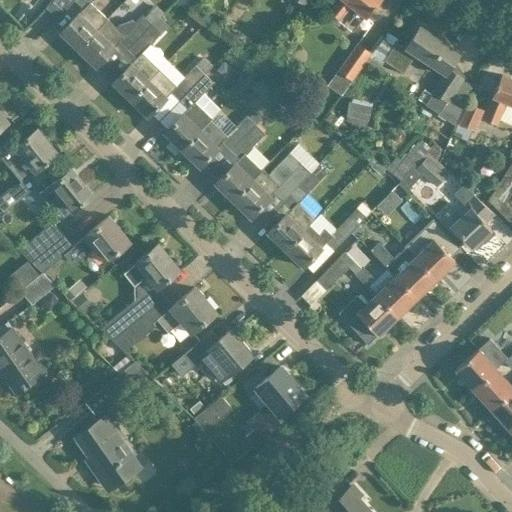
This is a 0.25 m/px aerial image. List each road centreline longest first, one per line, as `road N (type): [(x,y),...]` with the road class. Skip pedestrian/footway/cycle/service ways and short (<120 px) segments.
road 1 (residential): [(362,391),(0,47)]
road 2 (residential): [(362,391),(511,258)]
road 3 (residential): [(210,511),(362,391)]
road 4 (residential): [(511,506),(469,459),(362,391)]
road 5 (residential): [(87,511),(0,427)]
